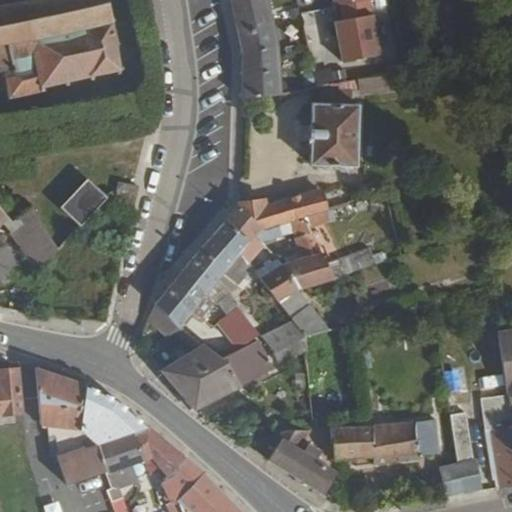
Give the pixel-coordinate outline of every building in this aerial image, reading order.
[(0,0),(0,71),(4,71),(9,97),(40,90),(41,94),(45,92),(44,84),(63,81),(64,86),(68,84),(67,79),(87,75),(89,81),(95,79),(94,74),(114,70),(115,75),(120,74),(119,69),(124,68),(122,64),(118,65),(115,46),(119,45),(118,41),(113,42),(110,24),(115,23),(114,17),(108,19),(104,0),(0,0)] [(230,0),(237,31),(242,63),(241,100),(280,96),(279,41),(264,0),(230,0)] [(373,1),(343,7),(346,21),(338,23),(346,63),(383,56),(373,1)] [(403,72),(362,80),(365,95),(406,87),(403,72)] [(312,105),(311,127),(309,127),(308,141),(311,141),(310,163),(357,165),(358,106),(312,105)] [(87,180),(59,208),(77,225),(79,227),(105,198),(87,180)] [(118,182),(114,198),(131,212),(137,187),(118,182)] [(239,205),(261,229),(276,225),(287,222),(304,217),(325,211),(319,191),(265,208),(263,202),(239,205)] [(227,220),(251,243),(256,239),(260,243),(280,237),(276,225),(261,229),(239,205),(227,220)] [(0,209),(0,242),(37,271),(56,249),(25,209),(10,222),(0,209)] [(282,267),(296,291),(334,279),(304,217),(287,222),(304,259),(283,266),(282,267)] [(227,220),(181,274),(205,295),(218,280),(243,252),(251,243),(227,220)] [(251,243),(243,252),(251,263),(265,248),(260,243),(256,239),(251,243)] [(337,277),(372,264),(366,248),(331,261),(337,277)] [(259,277),(277,302),(296,291),(282,267),(259,277)] [(212,302),(205,295),(181,274),(165,293),(189,312),(199,318),(212,302)] [(165,293),(153,306),(177,326),(189,312),(165,293)] [(229,295),(213,308),(221,319),(222,318),(237,307),(229,295)] [(151,308),(141,335),(147,338),(156,328),(167,337),(172,331),(177,326),(153,306),(151,308)] [(222,318),(242,345),(257,333),(237,307),(222,318)] [(289,320),(302,338),(302,339),(303,339),(326,333),(309,309),(289,320)] [(172,331),(194,349),(200,345),(177,326),(172,331)] [(511,333),(500,336),(508,395),(511,394),(511,333)] [(304,349),(303,339),(302,339),(302,338),(273,354),(279,362),(304,349)] [(221,358),(239,386),(270,368),(251,339),(221,358)] [(194,349),(161,370),(173,383),(181,379),(184,381),(219,360),(200,345),(194,349)] [(219,360),(184,381),(181,379),(173,383),(195,407),(239,386),(221,358),(219,360)] [(0,414),(23,412),(19,368),(0,370),(0,414)] [(38,369),(41,426),(84,429),(104,422),(107,421),(117,429),(121,427),(130,434),(149,427),(116,399),(72,381),(38,369)] [(328,424),(332,454),(371,452),(372,459),(419,455),(419,451),(438,452),(435,418),(385,423),(328,424)] [(84,429),(89,448),(98,444),(110,440),(104,422),(84,429)] [(511,423),(491,427),(499,488),(511,485),(511,423)] [(98,444),(115,491),(118,490),(125,488),(118,471),(152,460),(167,472),(163,477),(166,480),(171,498),(179,504),(182,502),(204,472),(149,427),(130,434),(110,440),(98,444)] [(278,431),(272,440),(279,444),(268,459),(323,493),(336,471),(315,459),(321,450),(307,442),(302,450),(299,449),(310,430),(289,427),(278,431)] [(61,458),(70,485),(94,478),(100,496),(107,494),(115,491),(98,444),(89,448),(61,458)] [(457,463),(463,495),(480,492),(475,461),(457,463)] [(441,465),(444,498),(463,495),(457,463),(441,465)] [(242,511),(204,472),(182,502),(192,511),(242,511)] [(107,494),(113,511),(124,511),(118,490),(115,491),(107,494)]
